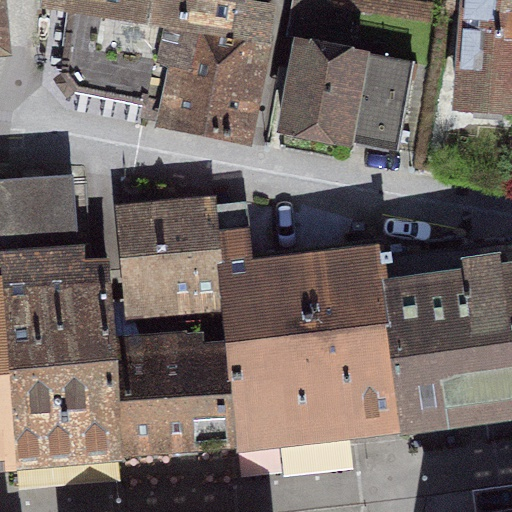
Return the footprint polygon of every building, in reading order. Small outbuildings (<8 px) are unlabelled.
[(145,99),(167,104),(185,0),(245,0),(249,1),(249,0),(51,0),(70,4),(62,72),(75,90),(144,103),(145,99)] [(185,0),(167,104),(162,125),(243,142),(268,4),(249,1),(245,0),(185,0)] [(511,0),(447,0),(446,11),(465,14),(458,107),(511,110),(511,0)] [(298,38),(282,127),(396,149),(413,62),(298,38)] [(0,254),(78,250),(90,246),(85,177),(0,182),(0,254)] [(200,188),(120,177),(133,299),(150,298),(220,294),(212,203),(201,204),(200,188)] [(220,294),(224,341),(391,324),(381,250),(381,239),(250,255),(247,228),(217,232),(213,203),(212,203),(220,294)] [(391,324),(393,338),(511,321),(511,243),(494,244),(389,255),(389,250),(381,250),(391,324)] [(0,254),(0,303),(12,458),(119,449),(113,351),(107,268),(79,270),(78,250),(0,254)] [(113,351),(119,449),(232,441),(224,341),(220,294),(150,298),(152,349),(113,351)] [(0,303),(0,459),(12,458),(0,303)] [(511,406),(511,321),(393,338),(404,422),(511,406)] [(393,338),(391,324),(224,341),(232,441),(404,422),(393,338)]
